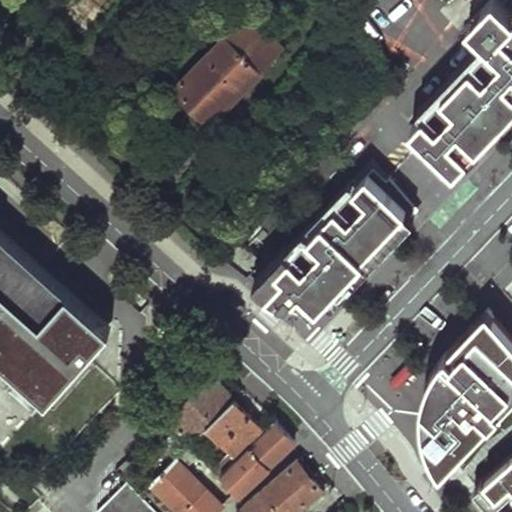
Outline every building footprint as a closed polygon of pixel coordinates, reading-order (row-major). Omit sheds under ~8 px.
[(426,110),(413,124),(455,164),(511,102),(511,8),(510,10),(500,0),(488,0),(469,21),(485,37),(421,105),(426,110)] [(284,47),(248,11),(167,93),(204,129),(284,47)] [(290,300),(303,286),(324,306),(334,295),(419,206),(388,176),(390,173),(378,161),(356,184),(350,179),(256,278),(266,287),(274,292),(283,297),(290,300)] [(114,324),(0,220),(0,350),(51,394),(114,324)] [(511,328),(489,307),(445,353),(435,369),(429,384),(425,402),(425,421),(430,444),(439,464),(475,427),(480,432),(511,398),(511,328)] [(0,350),(0,379),(35,411),(51,394),(0,350)] [(236,395),(213,372),(170,416),(183,429),(190,423),(199,432),(208,423),(236,395)] [(236,395),(208,423),(237,454),(266,426),(248,407),(250,406),(239,395),(237,397),(236,395)] [(239,490),(296,438),(286,427),(275,416),(269,421),(270,422),(266,426),(237,454),(221,471),(239,490)] [(475,427),(439,464),(444,470),(480,432),(475,427)] [(142,471),(165,448),(152,435),(130,457),(142,471)] [(511,511),(511,454),(477,485),(500,511),(511,511)] [(215,511),(224,504),(176,456),(152,481),(182,511),(215,511)] [(292,511),(323,485),(299,456),(242,504),(249,511),(292,511)] [(158,511),(127,479),(97,508),(100,511),(158,511)]
